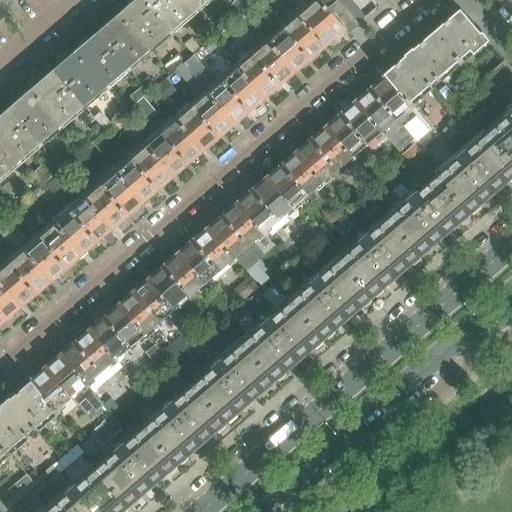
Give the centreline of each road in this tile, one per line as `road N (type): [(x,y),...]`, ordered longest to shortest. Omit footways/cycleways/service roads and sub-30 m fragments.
road 1 (residential): [(0,366),(427,0)]
road 2 (secondary): [(511,245),(201,511)]
road 3 (secondary): [(256,511),(511,294)]
